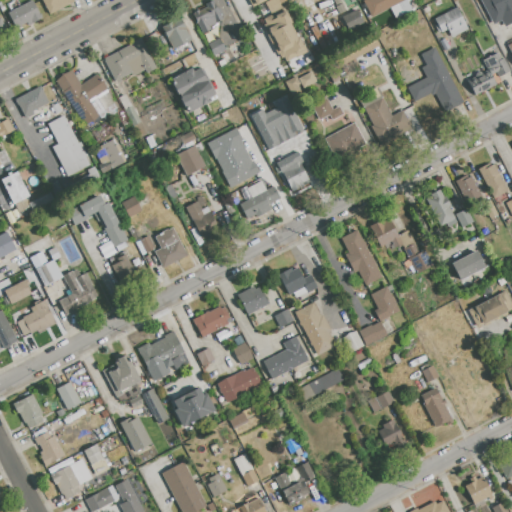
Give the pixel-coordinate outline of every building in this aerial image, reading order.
[(7,13),(32,0),(41,19),(28,25),(27,22),(15,28),(7,13)] [(73,0),(74,1),(49,14),(42,0),(73,0)] [(414,0),(416,2),(409,5),(412,10),(395,19),(389,8),(371,17),(362,0),(414,0)] [(480,0),(511,0),(511,21),(504,26),(501,20),(493,24),(480,0)] [(223,19),(209,26),(210,29),(202,33),(192,15),(194,14),(193,12),(197,10),(198,12),(206,8),(205,5),(213,1),(213,3),(215,2),(223,19)] [(263,19),(272,14),(272,13),(285,6),(289,15),(287,16),(298,36),(300,34),(304,42),(302,43),(306,52),(297,57),(296,56),(286,61),(284,57),(281,59),(279,54),(277,55),(265,31),(269,29),(263,19)] [(456,7),(467,29),(450,38),(447,30),(439,34),(432,19),(456,7)] [(356,10),(362,22),(348,30),(342,17),(356,10)] [(0,16),(1,16),(10,34),(0,39),(0,16)] [(173,48),(162,27),(173,22),(176,27),(184,23),(192,39),(173,48)] [(378,46),(340,65),(335,56),(374,37),(378,46)] [(140,38),(156,68),(146,73),(144,69),(132,75),(131,73),(115,81),(103,59),(132,44),(131,43),(140,38)] [(207,44),(219,38),(225,49),(213,56),(207,44)] [(462,102),(443,111),(433,92),(413,101),(406,87),(426,77),(421,67),(426,65),(421,55),(435,48),(462,102)] [(474,94),(465,76),(483,67),(480,62),(497,53),(500,59),(503,57),(510,71),(498,77),(496,73),(491,75),(496,84),(474,94)] [(172,79),(192,68),(191,67),(199,63),(215,93),(206,98),(208,102),(189,112),(179,93),(178,94),(173,84),(174,84),(172,79)] [(55,82),(71,70),(81,84),(97,74),(116,103),(84,125),(55,82)] [(298,79),(312,71),(318,82),(303,89),(298,79)] [(284,81),(295,76),(304,93),(293,98),(284,81)] [(15,100),(40,87),(48,103),(31,111),(33,114),(25,118),(15,100)] [(380,145),(370,126),(372,125),(358,97),(377,87),(391,116),(402,110),(412,129),(380,145)] [(140,122),(132,126),(118,98),(125,94),(140,122)] [(302,132),(285,96),(273,102),(275,108),(263,113),(261,109),(249,115),(266,149),(302,132)] [(343,114),(331,120),(329,115),(319,120),(312,106),(326,99),(332,110),(339,106),(343,114)] [(51,106),(58,102),(62,111),(55,114),(51,106)] [(67,176),(52,147),(57,144),(47,124),(63,116),(78,143),(80,142),(87,156),(85,158),(89,164),(67,176)] [(0,122),(7,119),(13,131),(0,138),(0,122)] [(354,122),(368,148),(338,164),(324,138),(354,122)] [(281,130),(292,124),(304,147),(293,153),(281,130)] [(256,174),(235,128),(206,142),(227,187),(256,174)] [(191,131),(195,139),(183,145),(179,137),(191,131)] [(145,138),(150,135),(156,146),(150,149),(145,138)] [(204,150),(201,143),(211,138),(214,145),(204,150)] [(126,161),(101,174),(96,165),(100,163),(93,150),(114,139),(126,161)] [(194,146),(199,143),(210,163),(204,166),(194,146)] [(175,155),(194,146),(204,166),(186,176),(175,155)] [(0,151),(3,150),(8,161),(0,165),(0,151)] [(281,172),(292,166),(291,164),(301,158),(311,178),(302,183),(303,186),(292,192),(281,172)] [(477,169),(492,161),(507,190),(493,198),(477,169)] [(1,180),(17,172),(29,196),(26,198),(14,204),(13,204),(1,180)] [(454,181),(466,175),(468,177),(470,176),(481,196),(466,204),(454,181)] [(274,186),(280,198),(268,205),(270,209),(256,217),(254,214),(246,218),(239,204),(251,198),(246,189),(261,181),(265,190),(274,186)] [(49,186),(57,182),(62,193),(54,197),(49,186)] [(425,199),(430,196),(429,195),(439,190),(443,198),(446,196),(451,205),(449,206),(455,218),(454,219),(456,222),(447,227),(445,224),(440,226),(425,199)] [(98,195),(103,204),(107,202),(127,240),(114,247),(96,212),(86,217),(87,219),(74,226),(67,211),(98,195)] [(120,202),(133,196),(141,212),(129,218),(120,202)] [(14,204),(26,198),(30,207),(18,213),(14,204)] [(185,207),(197,201),(201,210),(207,207),(219,230),(201,239),(185,207)] [(223,205),(230,202),(235,211),(229,214),(223,205)] [(455,214),(465,209),(472,221),(461,227),(455,214)] [(368,226),(382,219),(383,222),(389,219),(397,236),(402,244),(393,248),(390,241),(379,247),(368,226)] [(147,236),(154,249),(142,255),(129,231),(136,227),(142,238),(147,236)] [(172,228),(186,255),(162,268),(154,251),(160,248),(154,237),(172,228)] [(382,276),(365,285),(357,271),(354,273),(344,255),(348,253),(340,238),(357,230),(382,276)] [(397,236),(407,231),(419,253),(424,250),(433,265),(417,273),(402,244),(397,236)] [(0,234),(5,232),(14,250),(0,256),(0,234)] [(53,260),(48,251),(55,247),(60,257),(53,260)] [(450,263),(477,250),(486,266),(459,280),(450,263)] [(47,263),(35,269),(30,258),(41,252),(47,263)] [(109,263),(116,280),(132,274),(126,256),(109,263)] [(496,261),(501,258),(506,268),(501,271),(496,261)] [(62,277),(44,286),(35,269),(47,263),(53,260),(62,277)] [(277,275),(291,267),(292,270),(296,267),(303,279),(310,275),(316,287),(295,298),(293,293),(288,295),(277,275)] [(58,301),(72,294),(69,289),(65,282),(62,276),(76,269),(80,276),(85,273),(98,299),(65,316),(58,301)] [(36,277),(39,283),(31,287),(28,281),(36,277)] [(17,295),(13,298),(5,283),(10,281),(17,295)] [(65,282),(69,289),(63,293),(59,285),(65,282)] [(480,288),(488,284),(491,291),(484,295),(480,288)] [(386,288),(391,285),(395,292),(390,295),(386,288)] [(268,304),(247,314),(237,296),(254,287),(255,289),(258,287),(261,294),(262,293),(268,304)] [(385,287),(386,288),(390,295),(398,311),(378,321),(373,310),(376,309),(369,295),(385,287)] [(467,310),(505,290),(511,304),(511,309),(477,328),(467,310)] [(56,324),(37,333),(36,331),(31,334),(22,317),(32,312),(30,308),(34,306),(33,305),(43,300),(56,324)] [(317,355),(294,312),(313,302),(320,316),(322,315),(331,331),(329,332),(336,345),(317,355)] [(192,320),(218,306),(220,309),(223,307),(229,318),(225,320),(227,324),(201,337),(192,320)] [(286,309),(293,321),(280,327),(274,316),(286,309)] [(0,310),(1,310),(10,327),(14,325),(21,339),(0,349),(0,310)] [(357,331),(371,324),(372,326),(380,322),(387,335),(365,346),(357,331)] [(409,326),(415,337),(403,344),(397,333),(409,326)] [(362,346),(348,353),(340,338),(354,330),(362,346)] [(173,331),(185,354),(179,357),(184,366),(175,371),(172,365),(167,368),(170,372),(153,381),(146,368),(147,367),(141,356),(140,356),(136,349),(145,345),(146,348),(165,338),(163,336),(173,331)] [(236,347),(232,339),(241,335),(245,342),(236,347)] [(271,379),(262,362),(285,350),(282,343),(295,336),(307,360),(271,379)] [(245,342),(253,358),(240,365),(232,349),(236,347),(245,342)] [(195,354),(207,348),(213,360),(202,366),(195,354)] [(101,371),(114,365),(113,363),(118,361),(116,359),(126,354),(140,381),(129,386),(131,389),(121,394),(122,395),(115,398),(101,371)] [(369,359),(372,364),(359,370),(356,365),(369,359)] [(421,371),(432,365),(438,377),(426,383),(421,371)] [(225,402),(216,384),(243,370),(244,372),(252,367),(261,384),(225,402)] [(297,390),(338,369),(344,380),(303,401),(297,390)] [(214,410),(182,427),(173,410),(175,409),(163,387),(187,374),(192,382),(194,381),(202,395),(204,394),(214,410)] [(69,382),(80,403),(66,410),(55,389),(69,382)] [(419,395),(436,387),(452,422),(446,424),(445,421),(434,427),(419,395)] [(141,394),(153,388),(168,418),(157,425),(141,394)] [(376,397),(387,391),(393,402),(382,408),(376,397)] [(42,421),(27,429),(19,413),(17,414),(12,405),(31,394),(41,414),(39,415),(42,421)] [(138,396),(142,402),(132,408),(128,401),(138,396)] [(381,409),(373,413),(367,400),(374,396),(381,409)] [(281,408),(284,414),(275,419),(271,413),(281,408)] [(227,420),(242,412),(247,422),(232,430),(227,420)] [(137,417),(150,444),(134,452),(119,423),(129,418),(130,421),(137,417)] [(58,419),(60,425),(48,431),(45,426),(58,419)] [(385,446),(377,432),(383,428),(382,425),(392,419),(402,437),(385,446)] [(35,438),(33,433),(44,428),(46,432),(35,438)] [(63,456),(44,466),(39,457),(41,456),(39,452),(42,451),(39,445),(37,445),(34,439),(35,438),(46,432),(48,432),(51,437),(53,436),(63,456)] [(103,458),(89,465),(82,452),(96,445),(103,458)] [(300,448),(303,454),(297,457),(294,451),(300,448)] [(258,480),(246,486),(232,460),(244,454),(258,480)] [(511,455),(511,476),(506,479),(497,463),(511,455)] [(89,465),(103,458),(109,469),(95,476),(89,465)] [(81,459),(91,478),(77,486),(80,492),(64,500),(55,483),(54,484),(49,476),(81,459)] [(196,511),(180,511),(161,474),(183,462),(194,484),(199,482),(202,488),(198,491),(206,507),(196,511)] [(306,462),(314,477),(304,483),(296,467),(306,462)] [(123,468),(126,473),(121,476),(118,470),(123,468)] [(301,478),(309,495),(288,505),(274,478),(284,473),(290,484),(301,478)] [(226,490),(213,497),(206,485),(210,483),(208,479),(217,474),(226,490)] [(491,494),(473,504),(464,486),(482,476),(491,494)] [(122,511),(117,501),(121,499),(114,485),(126,479),(142,511),(122,511)] [(83,498),(89,511),(112,502),(107,489),(83,498)] [(239,511),(264,511),(256,496),(236,506),(239,511)] [(413,511),(441,499),(447,511),(413,511)] [(493,511),(491,508),(503,502),(508,511),(493,511)]
